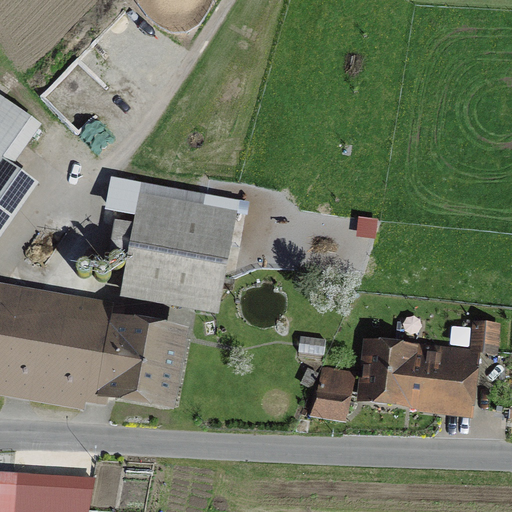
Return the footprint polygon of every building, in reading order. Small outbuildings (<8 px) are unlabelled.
[(0,107),(0,217),(25,181),(5,167),(31,129),(0,107)] [(231,216),(139,200),(122,293),(214,310),(231,216)] [(117,310),(0,290),(0,389),(91,405),(93,390),(168,403),(180,336),(114,325),(117,310)] [(410,352),(371,347),(363,399),(405,405),(407,395),(469,404),(477,351),(493,353),(497,328),(474,325),(470,353),(411,345),(410,352)] [(356,375),(325,370),(317,412),(341,416),(345,397),(353,398),(356,375)] [(79,511),(82,489),(0,481),(0,511),(79,511)]
